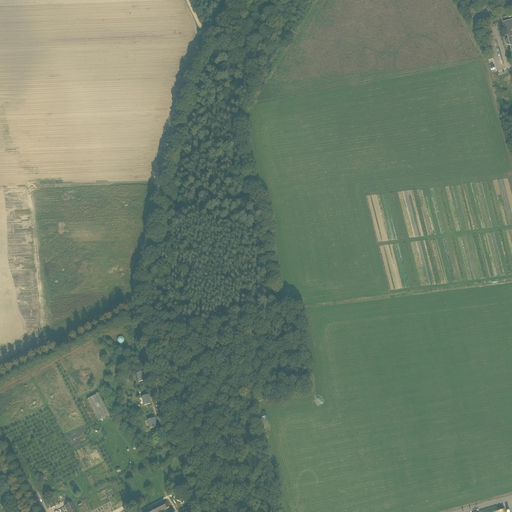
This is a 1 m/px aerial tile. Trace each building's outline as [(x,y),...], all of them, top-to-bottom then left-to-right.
[(511,0),(496,0),(497,0),(500,0),(501,3),(499,4),(500,10),(506,8),(504,2),(511,0),(511,19),(503,22),(508,40),(507,41),(507,42),(507,43),(507,44),(508,44),(508,45),(509,45),(510,45),(511,52),(511,0)] [(145,381),(143,372),(136,374),(138,382),(145,381)] [(110,416),(98,394),(87,400),(98,421),(110,416)] [(151,404),(149,395),(142,397),(144,406),(151,404)] [(157,427),(154,418),(147,420),(149,429),(157,427)] [(44,511),(36,495),(29,499),(36,511),(44,511)] [(163,502),(144,511),(161,511),(166,509),(163,502)] [(75,511),(71,503),(64,507),(67,511),(75,511)]
